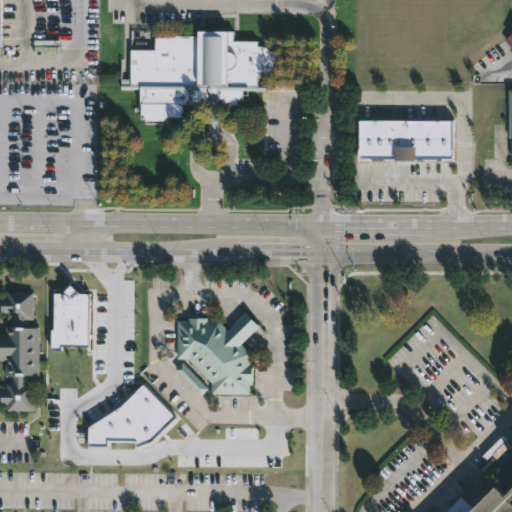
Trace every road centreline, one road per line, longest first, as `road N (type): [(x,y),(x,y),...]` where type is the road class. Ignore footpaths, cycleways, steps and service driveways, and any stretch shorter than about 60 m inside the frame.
road 1 (tertiary): [(325,511),(323,253)]
road 2 (secondary): [(324,224),(87,220)]
road 3 (secondary): [(323,253),(511,253)]
road 4 (secondary): [(87,250),(243,252)]
